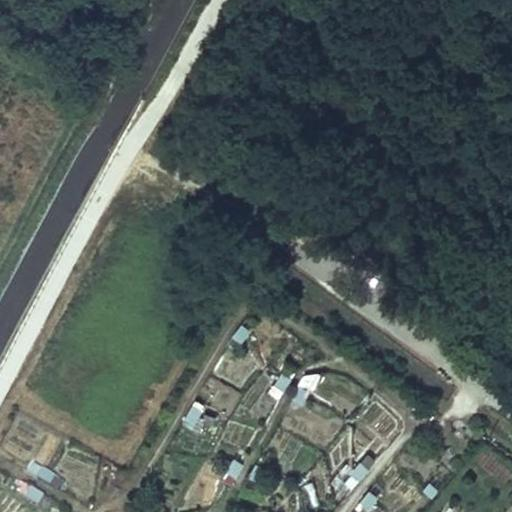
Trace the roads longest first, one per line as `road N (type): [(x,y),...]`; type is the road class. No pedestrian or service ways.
road 1 (unclassified): [(511,402),(291,240)]
road 2 (track): [(130,146),(291,240)]
